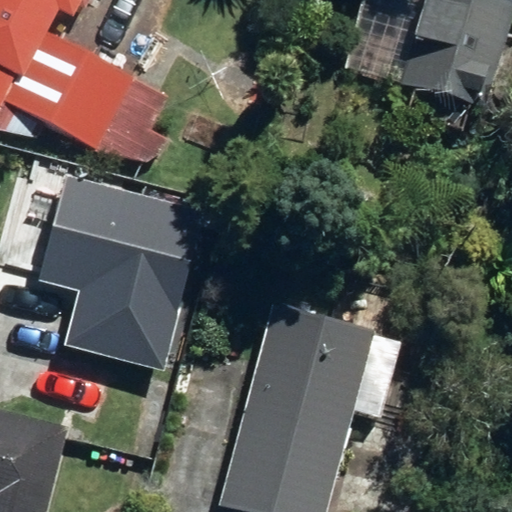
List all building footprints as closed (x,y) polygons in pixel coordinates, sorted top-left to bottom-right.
[(0,0),(0,134),(45,141),(50,130),(58,134),(102,156),(162,167),(167,158),(175,142),(158,133),(177,98),(55,35),(58,31),(69,9),(84,16),(92,0),(0,0)] [(295,0),(292,13),(317,19),(321,0),(295,0)] [(406,83),(481,102),(485,87),(499,90),(511,39),(511,0),(369,0),(353,62),(408,77),(406,83)] [(0,281),(9,284),(36,172),(0,164),(0,281)] [(54,365),(157,396),(199,265),(96,233),(54,365)] [(228,507),(246,511),(335,511),(361,413),(387,420),(405,355),(379,348),(383,331),(281,304),(228,507)] [(0,511),(49,511),(71,427),(0,409),(0,511)]
